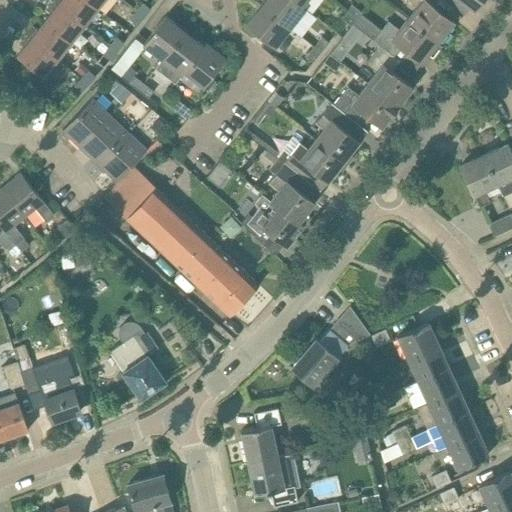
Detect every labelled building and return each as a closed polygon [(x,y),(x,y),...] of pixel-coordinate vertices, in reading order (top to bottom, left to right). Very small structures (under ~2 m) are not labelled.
[(45,21),(71,42),(85,25),(53,0),(46,8),(51,12),(45,21)] [(53,0),(85,25),(98,7),(89,0),(53,0)] [(262,5),(264,7),(291,28),(306,9),(294,0),(268,0),(269,0),(264,6),(263,5),(262,5)] [(294,0),(306,9),(307,7),(303,4),(306,0),(294,0)] [(408,17),(443,45),(452,33),(448,30),(455,21),(434,5),(438,0),(407,0),(416,7),(408,17)] [(447,0),(449,2),(450,0),(463,0),(474,9),(481,0),(447,0)] [(143,2),(137,10),(145,16),(151,8),(143,2)] [(352,4),(347,11),(357,19),(361,14),(363,12),(352,4)] [(264,7),(259,13),(257,11),(247,24),(276,47),(291,28),(264,7)] [(138,25),(145,16),(137,10),(130,19),(138,25)] [(353,23),(357,19),(347,11),(342,18),(351,25),(353,23)] [(361,14),(357,19),(353,23),(381,44),(395,55),(402,46),(423,62),(429,54),(433,57),(443,45),(408,17),(399,29),(388,20),(381,29),(361,14)] [(166,15),(147,41),(143,45),(162,60),(185,31),(185,30),(184,32),(178,28),(179,26),(166,15)] [(322,36),(331,24),(319,16),(310,28),(322,36)] [(34,25),(26,34),(58,59),(71,42),(45,21),(38,29),(34,25)] [(186,31),(185,31),(162,60),(182,75),(206,44),(208,42),(207,41),(204,45),(192,36),(190,37),(184,33),(186,31)] [(69,67),(58,59),(26,34),(20,42),(25,46),(18,55),(45,76),(51,67),(63,76),(69,67)] [(117,36),(110,45),(118,51),(125,42),(117,36)] [(322,37),(314,46),(321,52),(329,42),(322,37)] [(212,49),(206,44),(182,75),(185,71),(204,86),(227,57),(213,47),(212,49)] [(395,55),(381,44),(366,63),(377,71),(368,82),(398,106),(414,86),(394,70),(401,60),(395,55)] [(111,59),(118,51),(110,45),(104,53),(111,59)] [(321,52),(314,46),(307,56),(314,62),(321,52)] [(76,70),(83,76),(89,82),(96,75),(89,69),(88,69),(81,63),(76,70)] [(144,83),(135,75),(129,82),(138,90),(144,83)] [(81,92),(89,82),(83,76),(75,86),(81,92)] [(211,78),(204,86),(209,90),(216,81),(211,78)] [(348,86),(334,104),(349,116),(359,124),(360,124),(356,121),(363,112),(382,126),(392,114),(393,115),(398,108),(397,107),(398,106),(368,82),(358,94),(348,86)] [(154,91),(144,83),(138,90),(149,98),(154,91)] [(111,94),(121,104),(128,97),(118,87),(111,94)] [(168,92),(163,99),(173,107),(179,100),(168,92)] [(278,92),(270,102),(277,107),(284,97),(278,92)] [(81,147),(111,115),(93,98),(63,130),(81,147)] [(269,117),(277,107),(270,102),(263,112),(269,117)] [(349,116),(334,104),(332,102),(316,123),(324,129),(316,138),(345,160),(361,140),(342,125),(349,116)] [(111,115),(81,147),(99,164),(130,132),(111,115)] [(170,126),(160,117),(152,126),(162,135),(170,126)] [(130,132),(99,164),(117,181),(135,162),(145,152),(148,149),(130,132)] [(285,149),(278,157),(285,162),(302,176),(310,166),(328,181),(345,160),(316,138),(308,148),(300,142),(291,154),(285,149)] [(157,139),(148,149),(145,152),(150,157),(163,144),(157,139)] [(511,152),(508,143),(484,154),(497,183),(504,196),(511,192),(511,152)] [(269,150),(264,155),(274,163),(278,157),(269,150)] [(485,189),(497,183),(484,154),(461,165),(475,193),(481,206),(490,201),(485,189)] [(220,161),(211,172),(207,176),(218,185),(231,169),(220,161)] [(302,176),(285,162),(276,173),(269,182),(278,189),(271,199),(275,202),(300,221),(315,201),(295,185),(302,176)] [(3,187),(25,215),(35,207),(46,221),(55,214),(22,172),(3,187)] [(118,208),(231,315),(260,284),(142,172),(112,203),(118,208)] [(3,187),(0,189),(0,221),(15,240),(14,241),(16,244),(24,237),(14,224),(25,215),(3,187)] [(304,225),(300,221),(275,202),(268,212),(260,206),(247,223),(261,235),(266,228),(288,246),(304,225)] [(511,213),(507,215),(489,223),(495,236),(511,228),(511,213)] [(77,229),(68,218),(59,227),(67,237),(77,229)] [(15,240),(0,221),(0,240),(6,247),(14,241),(15,240)] [(87,241),(73,243),(76,262),(90,260),(87,241)] [(26,257),(32,265),(44,254),(38,247),(26,257)] [(64,268),(76,266),(74,253),(62,254),(64,268)] [(110,351),(142,398),(144,396),(147,397),(153,393),(153,390),(166,381),(148,354),(158,348),(147,332),(146,333),(139,323),(135,321),(129,320),(126,321),(124,323),(121,326),(119,331),(119,334),(120,338),(123,342),(110,351)] [(293,366),(314,384),(348,344),(362,338),(341,320),(322,343),(317,339),(293,366)] [(409,360),(440,346),(430,325),(431,324),(429,322),(399,336),(409,360)] [(391,340),(386,328),(372,335),(377,346),(391,340)] [(26,384),(22,370),(15,347),(12,340),(0,343),(0,354),(12,389),(26,384)] [(26,344),(15,347),(22,370),(26,384),(30,394),(42,390),(39,383),(52,378),(46,361),(33,366),(26,344)] [(449,367),(440,346),(409,360),(419,381),(449,367)] [(53,369),(56,377),(62,393),(45,399),(53,420),(82,410),(68,372),(68,373),(65,365),(53,369)] [(419,381),(429,402),(459,388),(449,367),(419,381)] [(371,402),(392,393),(386,380),(368,389),(371,402)] [(469,409),(459,388),(429,402),(438,423),(469,409)] [(0,413),(8,437),(29,429),(16,392),(0,397),(0,413)] [(402,414),(392,393),(371,402),(377,426),(402,414)] [(345,402),(349,422),(364,418),(361,407),(359,399),(345,402)] [(248,462),(278,455),(272,424),(282,422),(279,407),(255,412),(258,426),(254,427),(254,428),(242,430),(248,462)] [(469,409),(438,423),(448,444),(478,430),(469,409)] [(393,431),(398,442),(412,436),(406,424),(393,431)] [(478,430),(448,444),(459,468),(490,454),(488,451),(478,430)] [(393,433),(383,437),(387,446),(396,442),(393,433)] [(403,453),(417,447),(412,436),(398,442),(403,453)] [(368,437),(353,440),(359,464),(373,461),(368,437)] [(278,455),(248,462),(255,494),(268,491),(268,492),(272,491),(275,506),(299,501),(296,487),(301,486),(295,452),(278,456),(278,455)] [(446,469),(432,475),(437,487),(451,481),(446,469)] [(490,508),(511,498),(511,474),(511,473),(511,470),(480,485),(490,508)] [(164,473),(129,483),(137,511),(157,505),(158,511),(173,511),(170,501),(171,500),(164,473)] [(454,486),(429,498),(433,506),(443,501),(445,505),(459,498),(454,486)] [(511,511),(511,498),(490,508),(492,511),(511,511)] [(341,511),(339,502),(306,508),(306,511),(341,511)]
